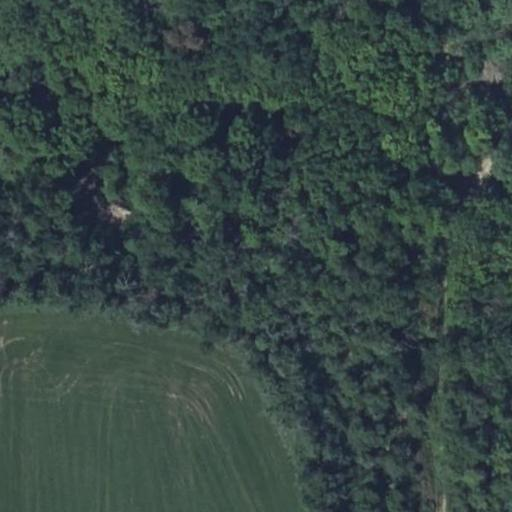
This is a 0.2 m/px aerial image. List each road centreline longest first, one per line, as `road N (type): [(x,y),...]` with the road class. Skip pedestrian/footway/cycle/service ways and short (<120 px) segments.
road 1 (track): [(511,219),(316,111),(141,113),(0,79)]
road 2 (track): [(446,180),(458,294),(443,391),(442,511)]
